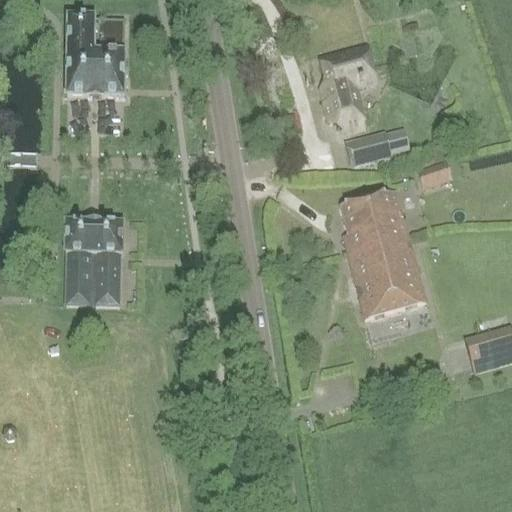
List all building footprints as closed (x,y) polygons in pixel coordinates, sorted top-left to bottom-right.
[(123,101),(123,83),(123,56),(93,55),(94,21),(67,21),(65,100),(123,101)] [(124,38),(125,22),(115,21),(113,38),(124,38)] [(367,53),(321,64),(326,86),(322,92),(330,123),(352,135),(364,132),(354,91),(375,85),(367,53)] [(391,161),(384,136),(343,148),(350,172),(391,161)] [(349,240),(344,241),(366,323),(426,306),(397,197),(341,212),(349,240)] [(93,226),(65,225),(64,260),(66,260),(65,312),(118,313),(119,261),(121,261),(122,226),(93,226)] [(463,343),(473,377),(511,366),(511,338),(510,330),(463,343)] [(2,435),(2,438),(2,440),(3,442),(5,443),(7,444),(9,445),(11,445),(13,444),(15,443),(16,442),(17,440),(17,438),(17,435),(16,433),(15,432),(13,431),(11,430),(9,430),(7,431),(5,432),(3,433),(2,435)]
